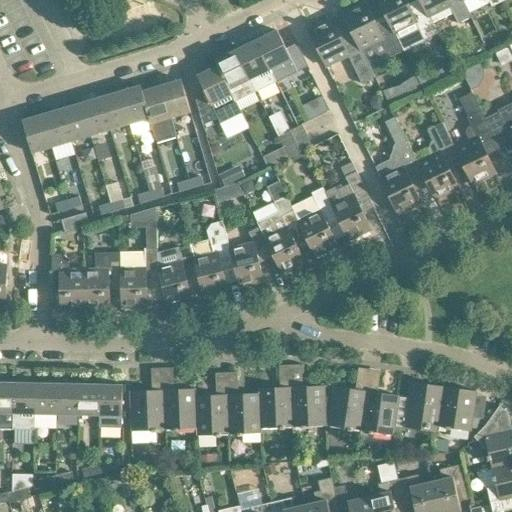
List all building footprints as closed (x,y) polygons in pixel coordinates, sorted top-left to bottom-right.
[(366,2),(343,13),(355,39),(361,51),(362,50),(370,66),(390,56),(391,57),(404,50),(396,34),(395,34),(390,23),(378,0),(389,23),(378,28),(366,2)] [(406,0),(378,0),(390,23),(395,34),(396,34),(404,50),(438,34),(430,17),(429,18),(423,6),(420,0),(423,6),(412,12),(406,0)] [(420,0),(423,6),(429,18),(430,17),(450,7),(458,24),(472,17),(469,12),(466,5),(464,0),(462,1),(462,0),(420,0)] [(331,19),(309,30),(327,67),(348,56),(362,84),(375,77),(370,66),(362,50),(361,51),(355,39),(344,45),(331,19)] [(277,31),(256,41),(277,82),(308,67),(297,43),(286,48),(277,31)] [(256,41),(236,51),(256,92),(277,82),(256,41)] [(478,57),(486,53),(482,44),(474,48),(478,57)] [(215,61),(218,66),(230,89),(236,101),(255,92),(256,92),(236,51),(215,61)] [(196,100),(201,119),(203,126),(218,119),(220,124),(241,113),(236,102),(236,101),(230,89),(218,66),(197,76),(206,95),(196,100)] [(424,73),(416,76),(423,90),(431,86),(424,73)] [(181,80),(162,86),(172,119),(191,113),(181,80)] [(141,86),(121,92),(131,124),(130,124),(133,135),(152,130),(151,125),(152,124),(142,92),(141,86)] [(162,86),(142,92),(152,124),(151,125),(152,130),(156,140),(177,134),(172,119),(162,86)] [(121,92),(101,98),(111,130),(130,124),(131,124),(121,92)] [(312,119),(330,110),(323,97),(305,106),(312,119)] [(101,98),(82,104),(91,136),(111,130),(101,98)] [(82,104),(62,109),(71,141),(91,136),(82,104)] [(499,112),(485,118),(497,142),(510,135),(511,138),(511,104),(499,111),(499,112)] [(62,109),(42,115),(52,147),(71,141),(62,109)] [(469,141),(455,148),(459,156),(473,185),(496,174),(483,149),(497,142),(485,118),(482,110),(467,118),(471,126),(469,127),(466,134),(469,141)] [(42,115),(23,121),(32,153),(52,147),(42,115)] [(389,160),(376,167),(399,215),(421,204),(415,191),(428,184),(436,200),(418,163),(396,117),(385,122),(395,143),(389,160)] [(286,119),(273,125),(279,136),(291,131),(286,119)] [(432,156),(418,163),(436,200),(458,189),(446,163),(459,156),(455,148),(443,123),(429,130),(434,141),(431,142),(429,149),(432,156)] [(278,137),(282,147),(283,148),(307,137),(302,126),(291,131),(279,136),(278,137)] [(283,148),(282,147),(262,157),(268,169),(288,158),(291,157),(304,151),(312,147),(307,137),(283,148)] [(304,151),(291,157),(294,161),(306,155),(304,151)] [(349,184),(327,195),(332,206),(337,218),(349,241),(371,230),(360,207),(371,201),(352,162),(341,168),(349,184)] [(152,201),(165,197),(163,189),(162,189),(155,166),(143,169),(149,193),(152,201)] [(228,170),(218,175),(223,186),(234,182),(228,170)] [(201,178),(188,181),(191,189),(211,184),(208,171),(200,173),(201,178)] [(245,194),(256,189),(251,179),(240,184),(245,194)] [(191,189),(188,181),(178,184),(180,192),(191,189)] [(105,185),(111,204),(113,213),(133,207),(130,198),(123,200),(118,182),(105,185)] [(221,188),(214,190),(218,202),(244,194),(238,183),(221,188)] [(313,196),(291,207),(293,212),(298,222),(304,234),(315,257),(338,246),(327,223),(337,218),(332,206),(323,188),(312,194),(313,196)] [(152,201),(149,193),(139,196),(141,204),(152,201)] [(80,197),(67,201),(69,210),(82,206),(80,197)] [(257,222),(260,228),(270,250),(282,273),(304,262),(293,239),(304,234),(298,222),(293,212),(291,207),(286,197),(274,202),(278,212),(257,222)] [(67,201),(56,204),(58,213),(69,210),(67,201)] [(113,213),(111,204),(99,207),(101,216),(113,213)] [(86,213),(61,221),(65,233),(90,226),(86,213)] [(210,240),(191,245),(192,248),(194,259),(197,272),(204,297),(228,290),(222,265),(233,262),(230,249),(227,239),(223,221),(212,224),(208,231),(210,240)] [(254,244),(230,249),(233,262),(239,287),(264,281),(258,256),(270,250),(260,228),(249,233),(254,244)] [(182,262),(158,267),(161,281),(168,306),(192,300),(186,275),(197,272),(192,248),(179,251),(182,262)] [(145,252),(121,253),(122,269),(121,282),(122,308),(147,308),(147,282),(161,281),(158,267),(158,249),(145,249),(145,252)] [(95,269),(85,269),(86,309),(110,309),(110,283),(121,282),(122,269),(121,253),(121,252),(95,253),(95,269)] [(86,309),(85,269),(69,270),(69,260),(64,254),(53,254),(52,271),(60,271),(61,310),(86,309)] [(259,389),(260,394),(261,429),(262,429),(293,427),(292,387),(291,365),(279,366),(280,388),(259,389)] [(302,365),(291,365),(292,387),(293,427),(326,426),(325,397),(324,397),(324,386),(303,387),(302,365)] [(0,382),(0,429),(13,429),(13,413),(14,413),(14,383),(0,382)] [(399,397),(395,426),(406,428),(407,422),(438,427),(444,387),(412,382),(409,398),(399,397)] [(36,384),(14,383),(14,413),(13,413),(13,429),(35,430),(35,414),(36,384)] [(36,384),(35,414),(57,414),(57,384),(36,384)] [(57,384),(57,414),(78,415),(79,385),(57,384)] [(79,385),(78,415),(99,415),(99,428),(100,428),(101,385),(79,385)] [(101,385),(100,428),(122,428),(123,386),(101,385)] [(333,398),(325,397),(326,426),(361,431),(367,391),(334,387),(333,398)] [(444,387),(438,427),(470,431),(471,426),(473,416),(476,391),(444,387)] [(196,389),(164,390),(165,430),(197,429),(196,396),(197,396),(196,389)] [(131,391),(132,411),(133,432),(165,430),(164,390),(131,391)] [(367,391),(361,431),(393,436),(395,426),(399,397),(399,396),(367,391)] [(238,394),(228,395),(230,435),(262,434),(262,429),(261,429),(260,394),(259,394),(238,394)] [(216,395),(197,396),(196,396),(197,429),(197,436),(230,435),(228,395),(216,395)] [(500,406),(475,438),(484,449),(487,448),(492,469),(511,463),(511,430),(508,412),(500,406)] [(473,416),(471,426),(478,427),(480,417),(473,416)] [(437,439),(435,450),(447,452),(449,441),(437,439)] [(213,455),(200,456),(201,464),(214,463),(213,455)] [(169,468),(182,468),(182,456),(169,456),(169,468)] [(404,456),(395,458),(397,467),(406,465),(404,456)] [(132,472),(133,474),(145,473),(143,458),(131,459),(132,472)] [(115,462),(99,466),(101,474),(118,469),(115,462)] [(487,489),(488,494),(492,511),(499,511),(511,509),(511,463),(492,469),(496,486),(487,489)] [(267,476),(277,473),(274,464),(264,467),(267,476)] [(297,466),(299,476),(309,473),(307,464),(297,466)] [(443,480),(432,483),(438,511),(461,511),(453,478),(463,476),(460,465),(440,470),(443,480)] [(82,470),(84,478),(101,474),(99,466),(82,470)] [(242,470),(231,472),(233,480),(244,478),(242,470)] [(72,472),(55,476),(57,484),(74,480),(72,472)] [(120,475),(122,484),(134,481),(133,474),(132,472),(120,475)] [(31,488),(32,474),(13,473),(12,487),(31,488)] [(418,475),(398,480),(400,490),(410,488),(415,511),(438,511),(432,483),(421,485),(418,475)] [(39,481),(41,488),(57,484),(55,476),(39,481)] [(339,511),(338,505),(337,499),(334,488),(332,478),(317,481),(320,491),(314,493),(316,503),(305,505),(306,511),(339,511)] [(381,495),(369,497),(372,511),(395,511),(391,492),(400,490),(398,480),(388,482),(382,484),(378,484),(381,495)] [(372,511),(369,497),(358,500),(356,490),(346,492),(345,485),(334,488),(337,499),(338,505),(339,511),(372,511)] [(29,488),(12,492),(14,500),(31,496),(29,488)] [(0,495),(0,503),(14,500),(12,492),(0,495)] [(137,497),(129,499),(130,508),(139,506),(137,497)] [(240,511),(240,510),(239,506),(219,511),(218,511),(212,511),(213,511),(215,511),(212,497),(204,499),(205,502),(206,506),(207,511),(240,511)] [(292,498),(271,502),(273,511),(280,511),(284,511),(306,511),(305,505),(294,508),(292,498)] [(240,511),(273,511),(271,502),(252,507),(240,510),(240,511)]
